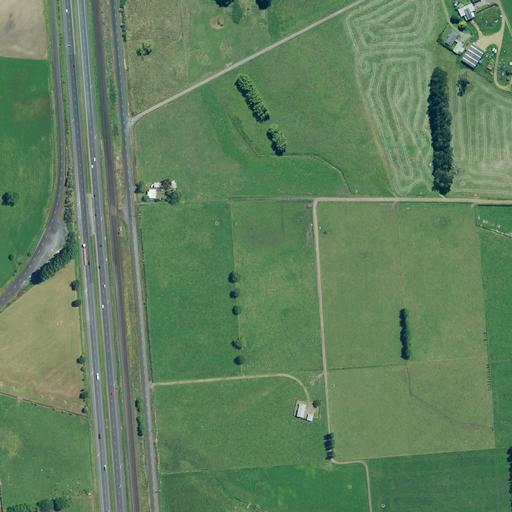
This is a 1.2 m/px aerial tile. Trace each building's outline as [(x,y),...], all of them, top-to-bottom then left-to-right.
[(475,10),(472,4),(458,10),(461,17),(464,16),(466,21),(475,17),(472,11),(475,10)] [(459,35),(453,31),(450,34),(449,34),(448,36),(449,37),(445,42),(451,46),(459,35)] [(453,51),(457,54),(459,51),(462,53),(465,49),(462,47),(463,45),(459,42),(453,51)] [(156,190),(149,189),(149,192),(148,192),(148,196),(149,196),(149,198),(156,198),(156,190)] [(306,405),(300,404),(297,416),(303,418),(306,405)]
